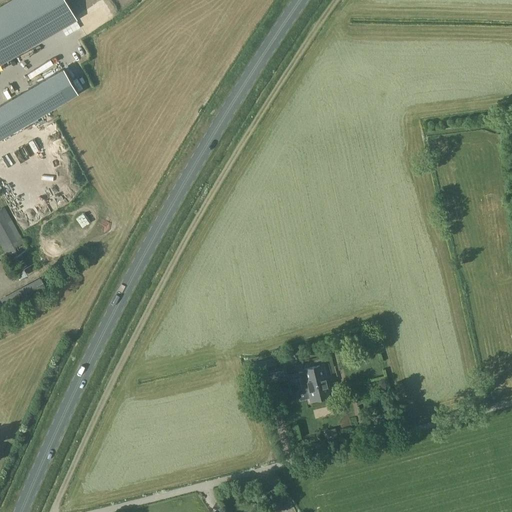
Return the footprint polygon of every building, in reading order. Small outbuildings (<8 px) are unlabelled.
[(0,63),(77,18),(66,0),(6,0),(0,4),(0,63)] [(0,137),(79,92),(64,68),(0,104),(0,137)] [(40,186),(48,207),(58,203),(49,182),(40,186)] [(12,202),(0,208),(0,243),(8,259),(8,258),(19,278),(26,275),(94,236),(86,221),(30,252),(27,247),(30,246),(26,241),(32,237),(12,202)] [(40,278),(0,298),(6,309),(45,288),(40,278)] [(310,399),(329,394),(327,385),(324,386),(319,365),(303,369),(303,370),(298,372),(299,375),(300,374),(301,376),(299,377),(302,387),(307,386),(307,388),(306,388),(308,396),(309,396),(310,399)] [(284,366),(264,371),(267,386),(288,381),(284,366)]
